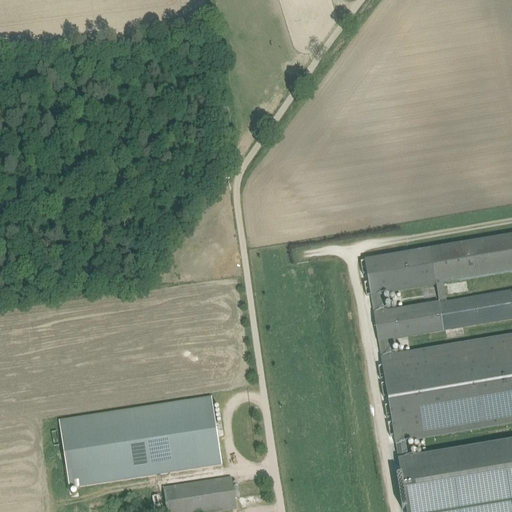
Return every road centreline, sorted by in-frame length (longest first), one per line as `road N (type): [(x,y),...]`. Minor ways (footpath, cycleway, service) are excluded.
road 1 (track): [(234,175),(284,511)]
road 2 (track): [(370,0),(234,175)]
road 3 (track): [(213,0),(234,175)]
